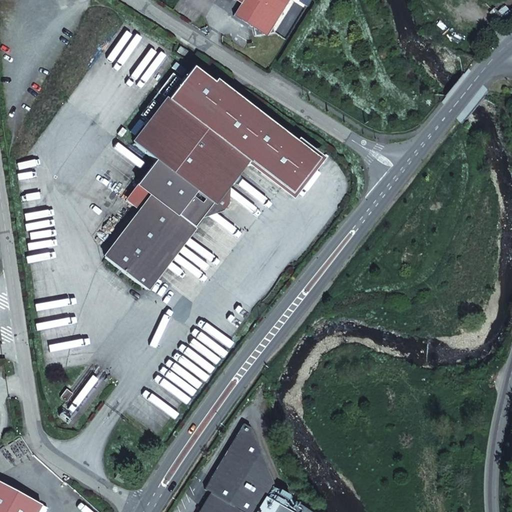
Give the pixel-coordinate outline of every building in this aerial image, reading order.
[(291,0),(243,0),(234,16),(254,28),(256,37),(275,33),(274,28),(291,0)] [(189,52),(180,47),(177,52),(186,57),(189,52)] [(169,72),(155,91),(138,113),(148,121),(131,143),(151,158),(135,182),(150,194),(138,210),(102,256),(139,284),(144,279),(148,282),(209,203),(219,210),(224,203),(220,199),(223,195),(217,191),(227,179),(233,171),(242,159),(288,193),(314,159),(213,80),(211,83),(190,67),(179,80),(169,72)] [(238,175),(233,171),(227,179),(231,183),(238,175)] [(150,194),(135,182),(123,198),(138,210),(150,194)] [(148,282),(144,279),(139,284),(143,288),(148,282)] [(290,511),(262,495),(270,481),(250,426),(243,421),(209,477),(209,492),(196,511),(290,511)] [(0,511),(37,511),(42,505),(0,483),(0,511)]
